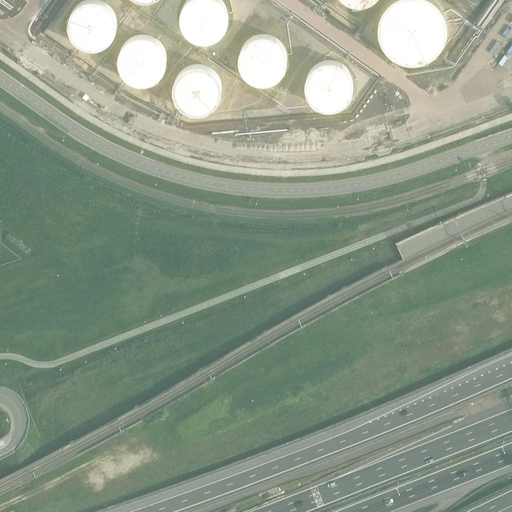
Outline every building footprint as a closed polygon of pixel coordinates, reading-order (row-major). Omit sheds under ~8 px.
[(67,26),(72,38),(81,45),(94,47),(105,44),(114,35),(118,23),(116,11),(108,1),(104,0),(79,0),(74,3),(67,14),(67,26)] [(181,20),(186,31),(196,39),(208,41),(220,37),(228,29),(232,17),(230,5),(226,0),(186,0),(182,8),(181,20)] [(389,47),(402,56),(419,58),(434,52),(445,40),(449,24),(446,8),(438,0),(389,0),(389,1),(381,15),(381,32),(389,47)] [(239,61),(244,72),(254,80),(266,82),(278,79),(287,70),(291,58),(288,46),(281,36),(269,31),(257,32),(247,38),(240,49),(239,61)] [(117,62),(122,73),(132,81),(144,83),(156,79),(164,71),(168,59),(166,47),(158,37),(147,32),(135,33),(124,39),(118,50),(117,62)] [(305,89),(310,100),(320,108),(332,110),(344,106),(353,97),(356,86),(354,73),(347,64),(335,59),(323,59),(312,66),(306,76),(305,89)] [(172,91),(177,102),(187,110),(199,112),(211,108),(220,100),(223,88),(221,76),(214,66),(202,61),(190,62),(179,68),(173,78),(172,91)] [(282,496),(278,486),(266,491),(264,486),(256,489),(262,504),(282,496)]
